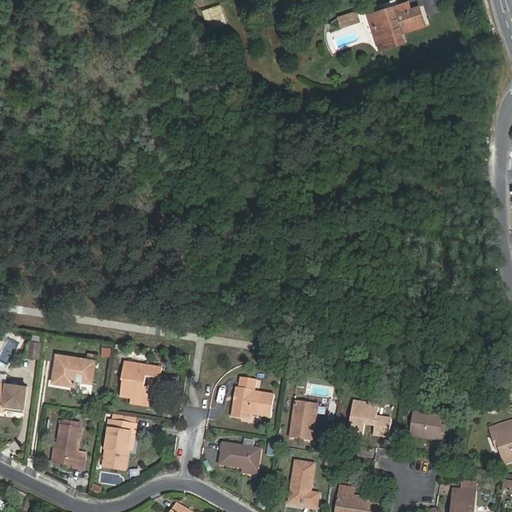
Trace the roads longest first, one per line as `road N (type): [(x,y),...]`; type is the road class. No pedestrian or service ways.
road 1 (residential): [(252,511),(187,476),(99,509),(0,463)]
road 2 (residential): [(511,300),(496,196),(511,100)]
